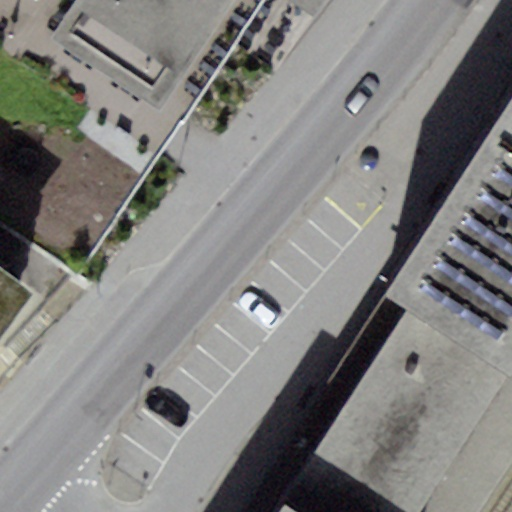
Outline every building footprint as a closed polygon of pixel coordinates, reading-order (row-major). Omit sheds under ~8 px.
[(325,0),(78,0),(47,36),(155,111),(238,0),(278,0),(312,20),(325,0)] [(507,377),(511,370),(511,98),(382,294),(404,309),(507,377)] [(0,337),(34,291),(0,265),(0,337)] [(398,511),(417,511),(507,377),(404,309),(309,452),(398,511)] [(511,375),(505,386),(417,511),(472,511),(511,453),(511,375)]
